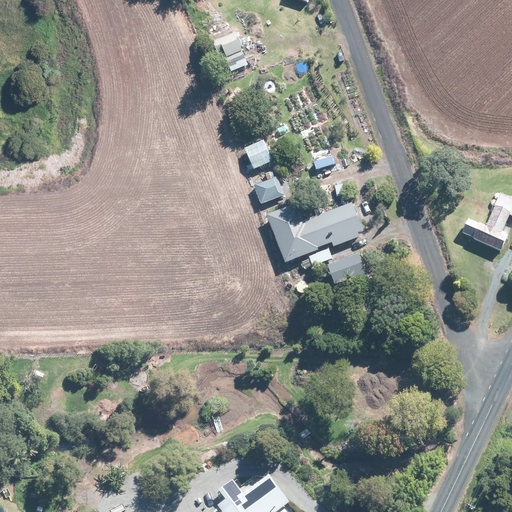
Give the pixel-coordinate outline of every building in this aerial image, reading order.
[(320,9),(286,0),(269,0),(261,31),(311,45),(320,9)] [(235,34),(213,43),(219,58),(224,56),(232,74),(248,67),(235,34)] [(274,163),(264,141),(244,149),(254,172),(274,163)] [(468,219),(456,248),(464,252),(470,241),(500,255),(511,234),(505,232),(510,218),(511,218),(511,197),(498,190),(491,206),(496,208),(487,226),(468,219)] [(364,238),(352,204),(311,218),(322,248),(343,241),(345,244),(364,238)] [(333,260),(329,249),(309,258),(314,268),(333,260)] [(349,283),(351,289),(370,281),(358,253),(329,266),(339,288),(349,283)] [(287,511),(284,506),(289,502),(270,476),(244,495),(234,481),(219,492),(226,501),(218,507),(222,511),(287,511)]
